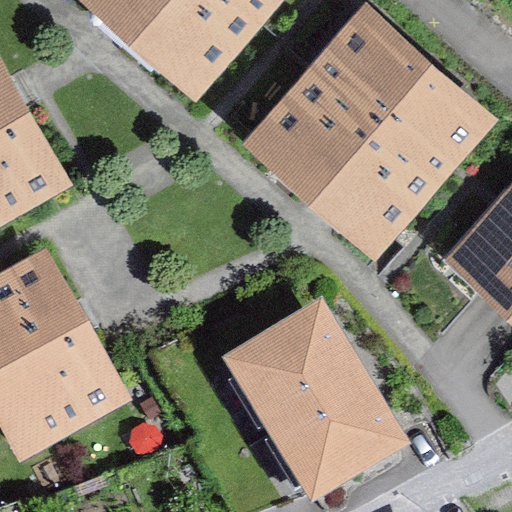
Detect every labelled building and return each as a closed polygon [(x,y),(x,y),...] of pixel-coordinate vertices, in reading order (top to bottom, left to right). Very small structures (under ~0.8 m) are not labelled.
[(279,0),(62,0),(185,107),(279,0)] [(490,123),(355,5),(228,149),(363,268),(490,123)] [(0,227),(68,187),(0,71),(0,227)] [(511,177),(432,271),(495,324),(511,303),(511,177)] [(125,415),(35,263),(0,284),(0,471),(8,485),(125,415)] [(511,303),(495,324),(511,338),(511,303)] [(207,375),(253,451),(356,389),(310,313),(207,375)] [(319,511),(401,463),(356,389),(253,451),(289,511),(319,511)] [(53,511),(45,483),(0,495),(0,511),(53,511)]
